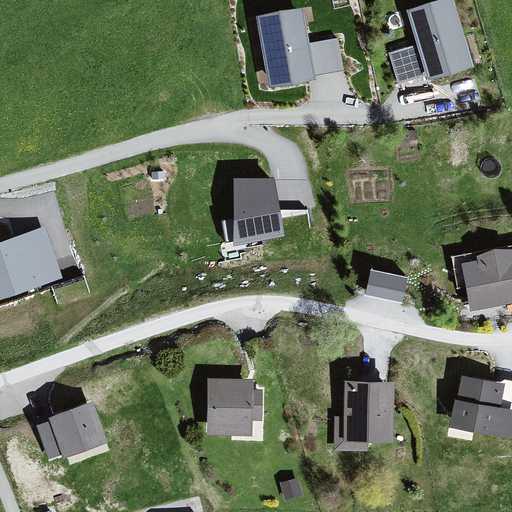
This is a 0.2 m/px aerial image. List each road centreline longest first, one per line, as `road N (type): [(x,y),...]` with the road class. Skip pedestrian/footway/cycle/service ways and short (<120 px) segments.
road 1 (residential): [(0,381),(207,308),(268,295),(411,334),(511,343)]
road 2 (residential): [(0,182),(252,115),(383,117),(431,109)]
